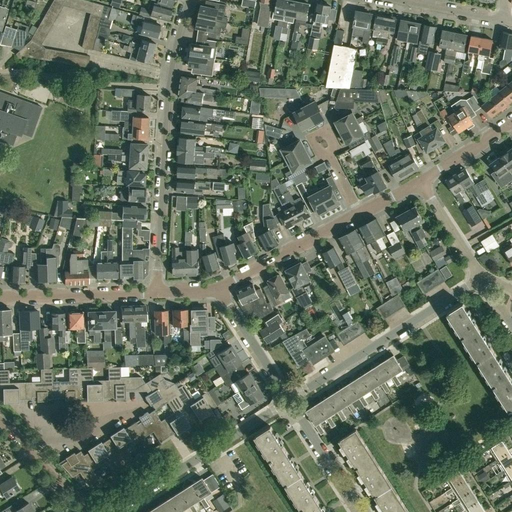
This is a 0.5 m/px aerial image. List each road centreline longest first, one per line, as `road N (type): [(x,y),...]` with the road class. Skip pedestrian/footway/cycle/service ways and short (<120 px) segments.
road 1 (residential): [(289,392),(308,388),(481,278)]
road 2 (residential): [(164,90),(156,293)]
road 3 (residential): [(117,511),(287,405)]
road 4 (residential): [(220,288),(361,215)]
road 5 (residential): [(0,299),(156,293)]
road 6 (residential): [(287,405),(360,511)]
road 7 (residential): [(0,416),(84,511)]
road 8 (residential): [(220,288),(289,392)]
